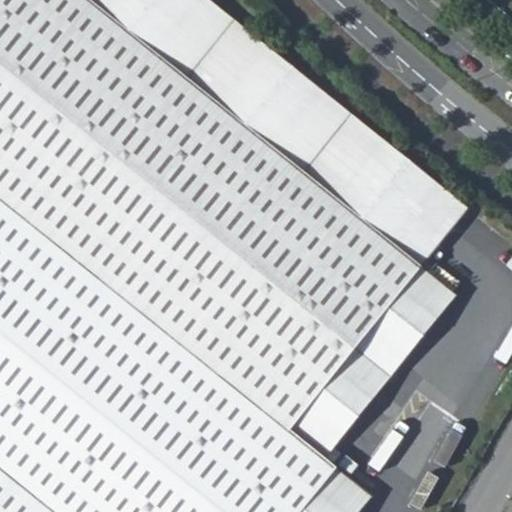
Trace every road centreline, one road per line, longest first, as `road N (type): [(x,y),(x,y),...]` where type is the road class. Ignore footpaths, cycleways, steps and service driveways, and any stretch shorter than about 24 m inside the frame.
road 1 (tertiary): [(332,0),(511,155)]
road 2 (tertiary): [(511,93),(396,0)]
